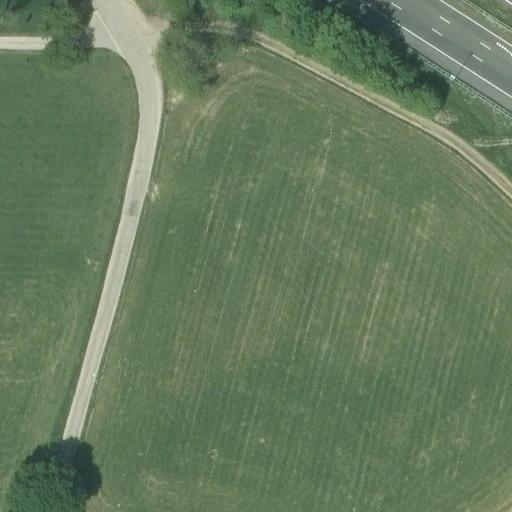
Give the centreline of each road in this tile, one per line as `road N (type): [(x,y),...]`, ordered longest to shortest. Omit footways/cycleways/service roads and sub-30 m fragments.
road 1 (tertiary): [(105,0),(142,59),(150,120),(50,511)]
road 2 (track): [(131,39),(197,28),(272,41),(428,121),(511,195)]
road 3 (motorway): [(393,0),(511,77)]
